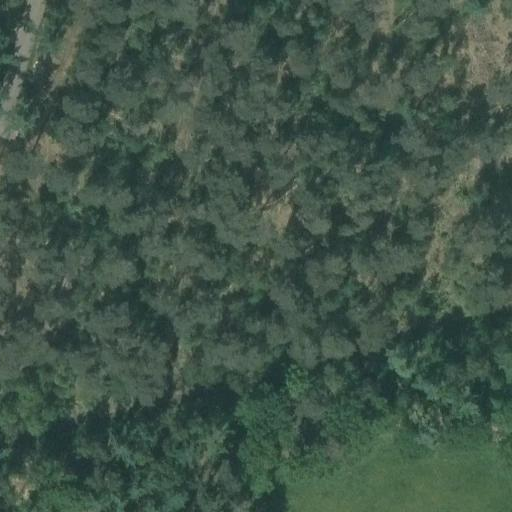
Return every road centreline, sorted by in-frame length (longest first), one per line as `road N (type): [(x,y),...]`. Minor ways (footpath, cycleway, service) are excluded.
road 1 (track): [(0,443),(511,308)]
road 2 (unclassified): [(0,125),(37,0)]
